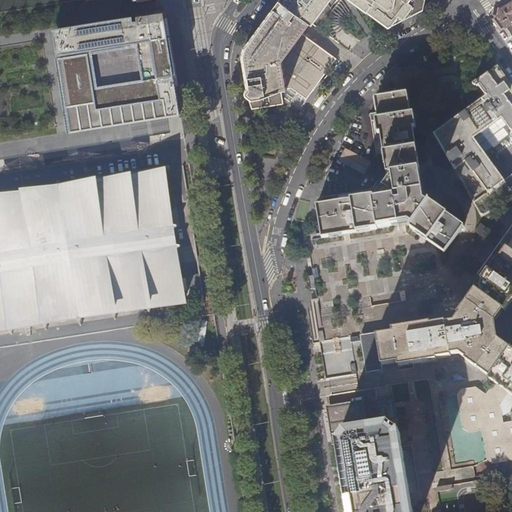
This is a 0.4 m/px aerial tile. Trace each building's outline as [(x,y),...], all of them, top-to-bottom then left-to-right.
[(0,0),(0,159),(171,132),(167,119),(183,115),(166,7),(138,11),(136,0),(0,0)] [(280,0),(279,0),(242,51),(249,93),(250,93),(253,95),(255,109),(284,105),(284,101),(282,91),(291,89),(298,94),(306,101),(337,60),(302,34),(310,23),(309,22),(280,0)] [(280,0),(309,22),(310,23),(312,24),(313,22),(316,22),(324,13),(322,11),(330,0),(353,0),(390,27),(395,25),(401,16),(405,19),(406,19),(410,14),(412,16),(424,9),(426,0),(280,0)] [(498,17),(506,28),(511,24),(511,1),(499,9),(498,17)] [(511,175),(504,182),(485,154),(507,139),(509,137),(510,134),(508,131),(510,129),(511,131),(511,86),(497,66),(494,69),(473,85),(475,87),(476,86),(478,89),(480,88),(486,97),(435,135),(482,217),(511,200),(511,175)] [(282,91),(284,101),(291,89),(282,91)] [(288,104),(290,105),(291,103),(298,94),(291,89),(284,101),(288,104)] [(307,101),(306,101),(298,94),(291,103),(301,110),(307,101)] [(379,114),(376,114),(376,115),(374,115),(383,178),(373,192),(322,201),(318,207),(320,222),(323,239),(359,234),(380,230),(396,228),(407,226),(409,227),(429,240),(448,253),(465,227),(446,215),(425,201),(423,200),(422,191),(419,174),(422,173),(418,148),(412,115),(412,110),(408,110),(406,95),(377,100),(379,114)] [(0,197),(0,331),(184,303),(163,173),(0,197)] [(497,233),(482,224),(477,232),(492,242),(497,233)] [(511,347),(510,346),(509,348),(502,342),(499,340),(496,324),(505,312),(506,313),(511,304),(511,238),(504,250),(491,269),(475,291),(477,292),(468,305),(460,316),(461,318),(457,325),(448,326),(448,324),(433,327),(433,324),(395,330),(395,334),(380,337),(384,366),(400,364),(401,368),(439,362),(439,359),(453,357),(453,355),(462,354),(468,359),(467,360),(477,368),(480,371),(488,376),(486,378),(492,382),(506,393),(511,397),(511,347)] [(481,251),(484,247),(477,242),(475,247),(481,251)] [(311,281),(335,284),(336,275),(321,273),(322,268),(313,267),(311,281)] [(452,290),(445,286),(442,291),(448,295),(452,290)] [(384,366),(380,337),(379,333),(362,336),(369,373),(385,371),(384,366)] [(511,406),(508,412),(509,423),(499,424),(496,405),(506,393),(492,382),(483,393),(483,394),(473,386),(457,389),(454,392),(456,407),(460,410),(457,414),(460,428),(466,433),(480,431),(482,444),(485,446),(483,448),(485,461),(490,466),(504,463),(506,461),(509,462),(511,461),(511,406)] [(399,432),(400,432),(393,386),(375,389),(377,401),(384,400),(388,426),(390,426),(399,432)] [(511,406),(511,397),(506,393),(496,405),(499,424),(509,423),(508,412),(511,406)] [(377,401),(380,427),(388,426),(384,400),(377,401)] [(339,406),(341,419),(364,415),(362,403),(339,406)] [(343,432),(366,429),(364,415),(341,419),(343,432)] [(366,429),(343,432),(337,443),(335,443),(346,511),(413,511),(400,432),(399,432),(390,426),(388,426),(380,427),(366,429)]
